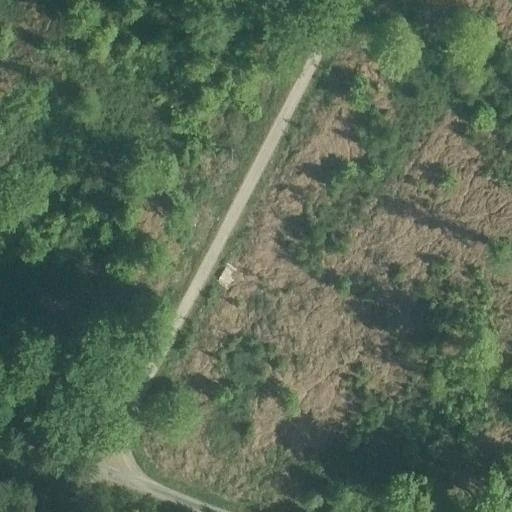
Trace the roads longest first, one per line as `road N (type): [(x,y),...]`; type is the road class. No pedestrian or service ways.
road 1 (track): [(90,463),(331,0)]
road 2 (track): [(217,511),(90,463)]
